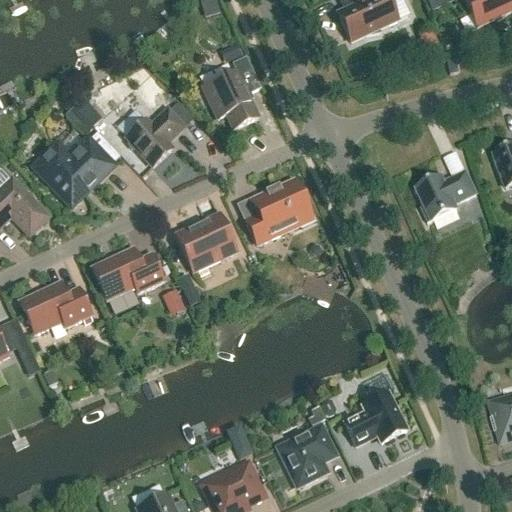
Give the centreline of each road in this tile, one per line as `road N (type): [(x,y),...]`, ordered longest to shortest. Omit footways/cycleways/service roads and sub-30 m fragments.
road 1 (residential): [(328,137),(0,282)]
road 2 (unclassified): [(460,447),(441,382),(328,137)]
road 3 (unclassified): [(511,84),(328,137)]
road 4 (residential): [(460,447),(316,511)]
road 5 (unclassified): [(328,137),(263,0)]
